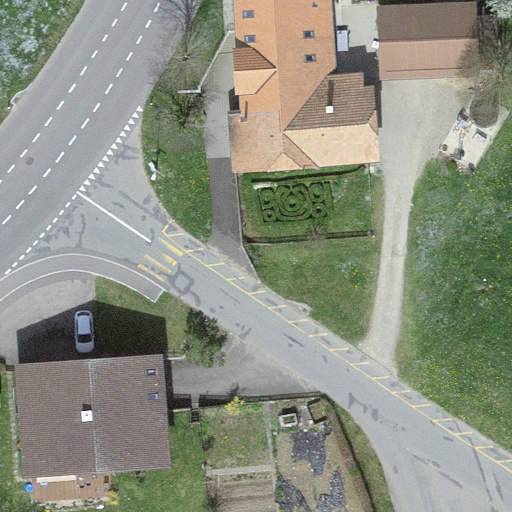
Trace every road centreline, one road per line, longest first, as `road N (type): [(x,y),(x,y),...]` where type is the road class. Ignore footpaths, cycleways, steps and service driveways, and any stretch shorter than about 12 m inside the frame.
road 1 (unclassified): [(448,463),(36,166)]
road 2 (secondary): [(36,166),(145,0)]
